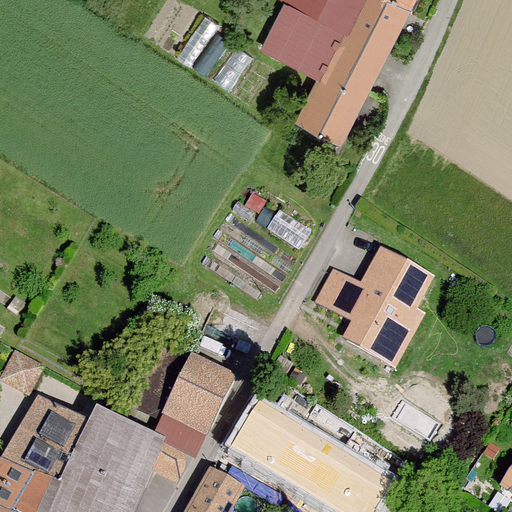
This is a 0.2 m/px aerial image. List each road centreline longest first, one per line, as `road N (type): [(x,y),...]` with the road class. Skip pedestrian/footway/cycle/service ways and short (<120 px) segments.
road 1 (unclassified): [(283,324),(400,111),(449,0)]
road 2 (residential): [(178,511),(283,324)]
